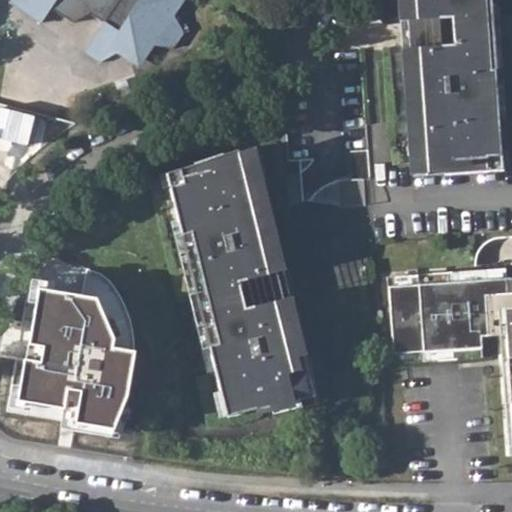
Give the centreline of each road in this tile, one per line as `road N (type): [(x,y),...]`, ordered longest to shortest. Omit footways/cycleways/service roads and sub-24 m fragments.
road 1 (residential): [(321,0),(264,72),(193,118),(128,143),(62,183),(0,256)]
road 2 (secondary): [(120,511),(0,488)]
